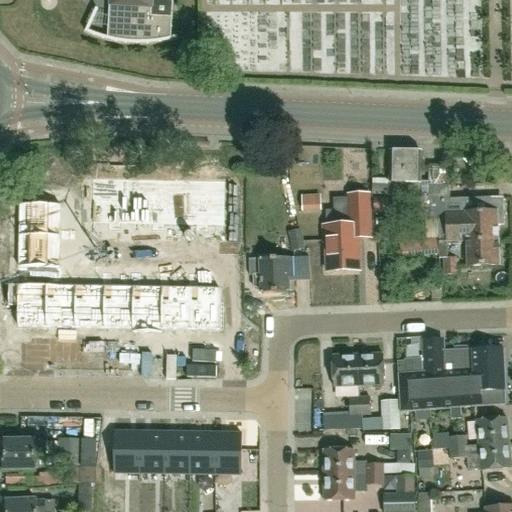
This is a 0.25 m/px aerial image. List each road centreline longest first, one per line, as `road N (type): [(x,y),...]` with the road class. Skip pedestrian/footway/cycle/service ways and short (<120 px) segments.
road 1 (primary): [(511,123),(2,99)]
road 2 (residential): [(274,401),(286,328),(511,317)]
road 3 (residential): [(274,401),(0,393)]
